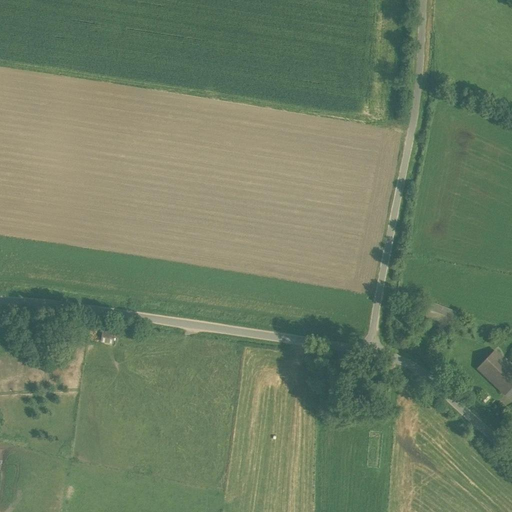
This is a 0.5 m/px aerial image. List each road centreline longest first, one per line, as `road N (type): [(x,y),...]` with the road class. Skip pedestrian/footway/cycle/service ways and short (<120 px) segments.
road 1 (unclassified): [(0,296),(369,351)]
road 2 (unclassified): [(369,351),(415,103),(422,0)]
road 3 (unclassified): [(369,351),(411,365),(511,455)]
road 4 (track): [(394,358),(381,511)]
